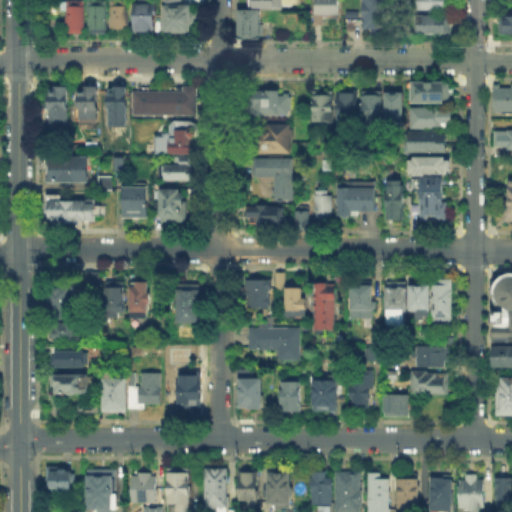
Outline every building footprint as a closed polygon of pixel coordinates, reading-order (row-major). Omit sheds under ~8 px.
[(129,0),(128,29),(114,29),(114,0),(129,0)] [(137,0),(151,0),(151,7),(156,7),(156,32),(137,32),(137,0)] [(179,0),(179,9),(196,9),(196,33),(166,32),(166,0),(179,0)] [(335,0),(335,17),(320,17),(320,24),(312,24),(312,0),(335,0)] [(364,30),(364,0),(393,0),(393,30),(364,30)] [(420,9),(420,0),(450,0),(450,9),(420,9)] [(90,32),(91,2),(109,2),(109,32),(90,32)] [(67,31),(67,3),(84,3),(84,31),(67,31)] [(235,37),(235,7),(258,7),(257,37),(235,37)] [(420,35),(421,17),(450,17),(450,36),(420,35)] [(500,20),(511,20),(511,34),(500,34),(500,20)] [(415,104),(415,81),(447,81),(447,104),(415,104)] [(131,113),(131,85),(196,85),(196,113),(131,113)] [(107,124),(107,87),(126,87),(126,124),(107,124)] [(511,115),(494,115),(495,88),(511,88),(511,115)] [(80,89),(96,89),(95,121),(80,121),(80,89)] [(48,90),(65,90),(65,117),(48,117),(48,90)] [(314,120),(314,93),(334,93),(333,126),(325,126),(325,120),(314,120)] [(292,94),(292,115),(253,115),(253,94),(292,94)] [(341,95),(362,95),(362,94),(383,94),(383,125),(340,125),(341,95)] [(404,95),(404,124),(389,123),(389,95),(404,95)] [(412,126),(412,110),(454,110),(454,126),(412,126)] [(203,155),(158,154),(158,138),(167,138),(167,131),(175,131),(175,122),(203,122),(203,155)] [(288,152),(253,152),(254,122),(289,122),(288,152)] [(410,153),(410,132),(447,132),(446,153),(410,153)] [(511,148),(496,148),(497,132),(511,132),(511,148)] [(44,180),(44,155),(88,154),(88,180),(44,180)] [(195,178),(168,178),(168,164),(180,164),(180,158),(195,158),(195,178)] [(411,175),(412,158),(450,158),(449,175),(411,175)] [(274,177),(256,177),(256,160),(294,160),(294,202),(274,202),(274,177)] [(96,174),(96,189),(112,189),(112,174),(96,174)] [(422,221),(422,180),(445,181),(444,221),(422,221)] [(372,181),(372,210),(348,210),(348,214),(337,214),(337,181),(372,181)] [(400,183),(400,218),(386,218),(387,183),(400,183)] [(148,189),(148,214),(147,214),(147,219),(127,219),(127,188),(148,189)] [(330,191),(330,219),(313,219),(313,191),(330,191)] [(187,193),(187,223),(163,223),(163,193),(187,193)] [(48,196),(64,196),(64,204),(100,204),(100,212),(103,212),(103,224),(48,224),(48,196)] [(246,205),(276,205),(276,221),(246,221),(246,205)] [(293,208),(308,209),(307,227),(293,227),(293,208)] [(273,271),(284,271),(284,288),(273,288),(273,271)] [(511,341),(496,341),(496,325),(490,325),(490,312),(496,312),(496,302),(492,300),(490,292),(491,285),(494,279),(499,275),(506,272),(511,271),(511,341)] [(98,274),(98,283),(87,283),(87,274),(98,274)] [(434,324),(434,280),(453,280),(452,324),(434,324)] [(248,307),(248,281),(272,281),(272,307),(248,307)] [(389,283),(408,283),(408,313),(389,313),(389,283)] [(108,314),(108,284),(125,284),(125,314),(108,314)] [(201,284),(201,323),(180,323),(181,284),(201,284)] [(317,330),(317,284),(336,284),(336,330),(317,330)] [(352,319),(353,284),(374,284),(374,319),(352,319)] [(131,318),(131,285),(149,285),(149,318),(131,318)] [(413,313),(413,285),(430,285),(430,313),(413,313)] [(52,315),(52,286),(75,286),(75,315),(52,315)] [(302,286),(302,295),(307,295),(307,313),(285,313),(285,286),(302,286)] [(84,327),(84,340),(58,339),(58,326),(84,327)] [(253,351),(251,351),(251,330),(301,330),(301,361),(281,361),(281,355),(253,355),(253,351)] [(416,367),(416,348),(451,348),(451,367),(416,367)] [(497,349),(511,349),(511,367),(497,367),(497,349)] [(58,368),(58,352),(87,352),(87,368),(58,368)] [(163,374),(162,405),(146,405),(146,411),(104,411),(104,373),(137,373),(137,391),(143,391),(143,373),(163,374)] [(450,374),(450,396),(415,395),(415,374),(450,374)] [(55,393),(55,376),(91,376),(90,393),(55,393)] [(200,377),(200,404),(181,404),(181,377),(200,377)] [(351,409),(351,378),(373,378),(372,410),(351,409)] [(511,414),(501,414),(501,379),(511,379),(511,414)] [(338,382),(338,412),(315,412),(315,382),(338,382)] [(242,383),(263,383),(263,408),(242,408),(242,383)] [(301,385),(301,411),(285,411),(285,385),(301,385)] [(382,398),(410,398),(410,416),(382,416),(382,398)] [(272,468),(291,469),(291,504),(271,504),(272,468)] [(86,491),(86,476),(92,476),(92,470),(118,470),(118,510),(87,510),(87,491),(86,491)] [(172,511),(172,489),(170,489),(170,470),(191,470),(191,511),(172,511)] [(230,471),(230,511),(205,511),(206,470),(230,471)] [(49,472),(74,472),(74,489),(48,489),(49,472)] [(332,474),(332,504),(314,504),(314,474),(332,474)] [(337,511),(338,474),(362,474),(362,511),(337,511)] [(259,476),(259,499),(258,499),(258,511),(249,511),(249,499),(240,499),(240,475),(259,476)] [(493,498),(510,499),(511,476),(494,476),(493,498)] [(157,477),(157,504),(135,504),(135,477),(157,477)] [(369,511),(369,477),(389,477),(389,481),(391,481),(391,511),(369,511)] [(454,479),(454,511),(433,511),(433,479),(454,479)] [(461,479),(485,479),(484,510),(461,510),(461,479)] [(419,481),(419,509),(401,509),(401,481),(419,481)] [(511,495),(511,511),(500,511),(500,495),(511,495)]
